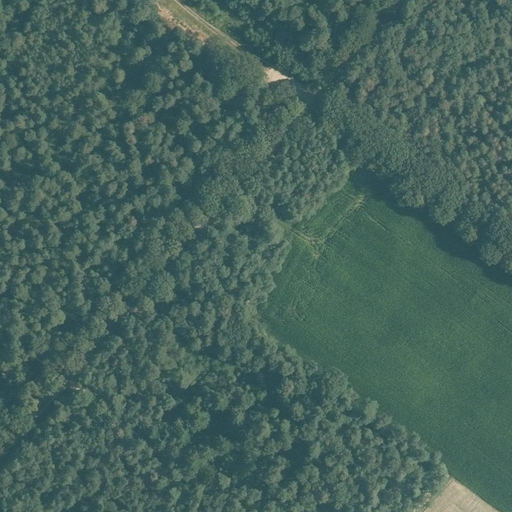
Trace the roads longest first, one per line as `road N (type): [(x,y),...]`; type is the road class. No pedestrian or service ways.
road 1 (unclassified): [(0,452),(404,0)]
road 2 (unknown): [(281,88),(0,401)]
road 3 (track): [(175,0),(511,253)]
road 4 (track): [(60,385),(226,511)]
